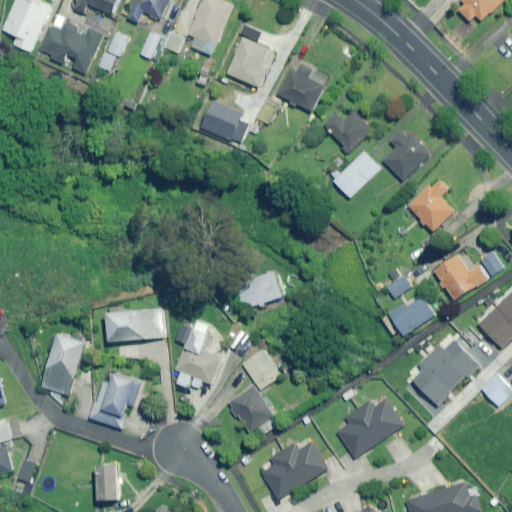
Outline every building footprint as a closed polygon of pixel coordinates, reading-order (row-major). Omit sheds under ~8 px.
[(108,0),(107,4),(121,9),(124,0),(108,0)] [(170,0),(134,0),(126,18),(139,24),(143,14),(160,22),(170,0)] [(192,47),(212,56),(234,6),(219,0),(204,0),(189,35),(196,39),(192,47)] [(506,0),(463,0),(467,4),(460,12),(470,23),(477,17),(483,23),(506,0)] [(68,23),(65,30),(64,33),(51,27),(41,51),(53,56),(51,59),(88,75),(105,36),(90,29),(86,39),(77,35),(80,28),(68,23)] [(163,48),(169,34),(165,32),(165,33),(152,29),(141,56),(158,63),(163,48)] [(128,38),(117,34),(110,53),(121,57),(128,38)] [(169,34),(163,48),(179,54),(185,40),(169,34)] [(270,49),(244,39),(230,76),(261,88),(268,71),(262,69),(270,49)] [(122,61),(106,54),(100,67),(116,74),(122,61)] [(213,63),(205,60),(200,74),(209,77),(213,63)] [(330,77),(302,63),(297,73),(291,70),(278,96),(313,113),(330,77)] [(209,80),(197,76),(194,85),(207,89),(209,80)] [(258,119),(253,129),(262,133),(266,123),(271,125),(281,104),(269,98),(268,100),(258,119)] [(317,126),(327,135),(329,133),(343,146),(341,149),(349,156),(374,130),(355,112),(345,122),(333,110),(317,126)] [(401,146),(385,162),(404,182),(432,155),(405,128),(394,139),(401,146)] [(366,152),(343,175),(339,172),(332,179),(335,182),(352,199),(383,169),(366,152)] [(449,190),(439,179),(409,207),(433,234),(456,213),(442,197),(449,190)] [(493,252),(481,260),(488,270),(493,277),(505,269),(493,252)] [(435,270),(455,302),(490,280),(480,265),(470,271),(459,255),(435,270)] [(0,273),(0,305),(70,299),(68,268),(0,273)] [(261,305),(283,297),(273,272),(257,278),(232,288),(241,313),(261,305)] [(390,287),(398,298),(404,294),(412,288),(404,277),(390,287)] [(436,316),(423,297),(392,318),(404,337),(436,316)] [(490,343),(487,346),(493,352),(496,349),(503,355),(511,346),(511,322),(499,310),(494,315),(487,309),(476,320),(482,326),(477,330),(490,343)] [(107,316),(110,343),(137,341),(165,339),(163,311),(107,316)] [(193,347),(208,353),(216,331),(201,325),(193,347)] [(255,337),(242,332),(234,351),(247,356),(255,337)] [(42,388),(69,397),(86,344),(59,335),(42,388)] [(463,350),(456,343),(445,353),(435,344),(429,350),(445,367),(463,350)] [(180,382),(190,386),(191,384),(202,389),(205,380),(216,384),(225,359),(208,353),(193,347),(189,345),(180,368),(185,370),(180,382)] [(276,348),(247,366),(263,391),(291,374),(276,348)] [(137,382),(114,374),(110,386),(105,384),(99,403),(96,402),(90,419),(121,430),(130,404),(135,406),(142,384),(137,382)] [(511,395),(511,389),(497,374),(481,389),(499,408),(511,395)] [(254,387),(228,404),(249,434),(274,417),(254,387)] [(334,430),(357,460),(376,446),(404,425),(382,395),(371,404),(369,402),(348,418),(349,419),(334,430)] [(0,476),(13,473),(6,447),(2,448),(1,443),(12,440),(6,420),(0,421),(0,476)] [(258,468),(279,501),(329,470),(308,437),(295,444),(272,459),(258,468)] [(36,465),(24,462),(19,480),(30,483),(36,465)] [(100,467),(101,501),(119,501),(119,467),(100,467)] [(469,499),(465,484),(407,502),(410,511),(479,511),(475,497),(469,499)]
